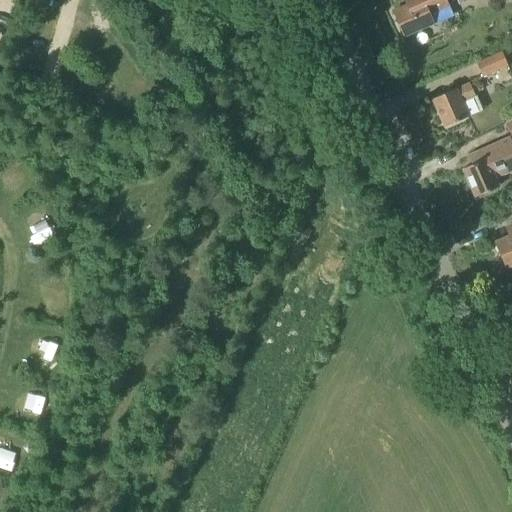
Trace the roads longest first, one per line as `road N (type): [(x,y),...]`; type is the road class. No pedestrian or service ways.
road 1 (tertiary): [(511,427),(324,0)]
road 2 (track): [(153,0),(181,13),(239,13),(283,0)]
